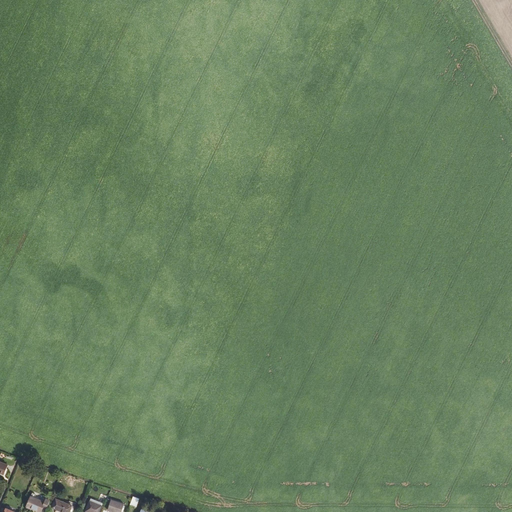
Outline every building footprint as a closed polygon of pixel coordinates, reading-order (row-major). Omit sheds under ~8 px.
[(40,511),(41,511),(45,502),(31,496),(27,506),(36,509),(35,510),(40,511)] [(130,504),(136,507),(139,499),(133,497),(130,504)] [(86,511),(88,511),(98,511),(102,503),(91,498),(86,511)] [(52,507),(63,511),(69,511),(72,506),(56,499),(52,507)] [(111,500),(108,510),(113,511),(121,511),(124,504),(111,500)]
